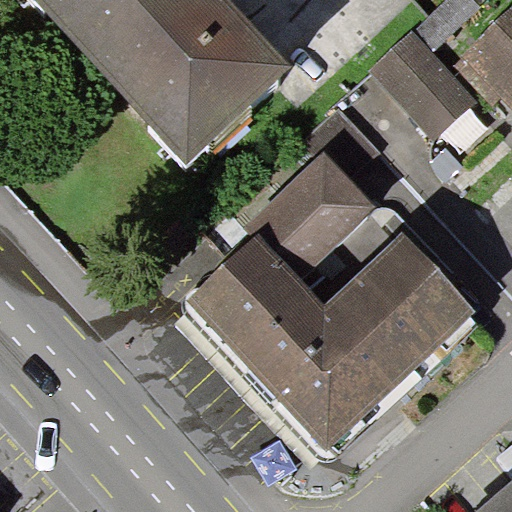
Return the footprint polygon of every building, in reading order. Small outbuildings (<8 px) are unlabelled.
[(222,0),(37,0),(190,169),(293,78),(222,0)] [(472,0),(449,0),(414,33),(432,53),(481,8),(472,0)] [(511,11),(453,67),(494,111),(502,104),(511,114),(511,11)] [(432,53),(414,33),(372,70),(435,139),(476,102),(432,53)] [(252,218),(267,236),(301,274),(379,204),(330,149),(252,218)] [(301,274),(267,236),(227,271),(194,300),(326,449),(480,313),(410,235),(329,306),(301,274)] [(511,511),(511,483),(475,511),(511,511)]
